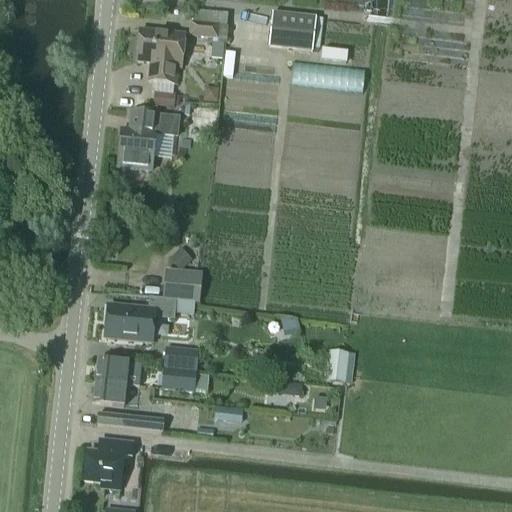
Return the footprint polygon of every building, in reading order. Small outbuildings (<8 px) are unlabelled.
[(271,16),(267,50),(311,55),(315,21),(271,16)] [(190,26),(188,39),(216,41),(216,42),(218,29),(190,26)] [(139,33),(135,65),(149,67),(147,85),(156,86),(153,108),(172,110),(174,98),(172,97),(173,88),(175,88),(177,72),(180,73),(183,38),(139,33)] [(322,52),(320,63),(346,67),(347,55),(322,52)] [(224,54),(221,78),(231,80),(234,55),(224,54)] [(204,91),(203,105),(217,107),(218,92),(204,91)] [(120,133),(116,172),(150,175),(151,164),(153,150),(153,140),(171,142),(176,142),(178,121),(155,119),(130,116),(128,134),(120,133)] [(192,131),(203,140),(210,131),(198,123),(192,131)] [(179,252),(171,259),(181,270),(189,263),(179,252)] [(163,278),(161,301),(171,302),(197,305),(199,281),(163,278)] [(103,314),(101,341),(148,345),(150,320),(150,315),(169,316),(170,314),(171,302),(161,301),(145,300),(144,312),(126,310),(104,308),(103,314)] [(165,351),(162,371),(194,374),(197,354),(165,351)] [(330,358),(328,383),(340,385),(343,359),(330,358)] [(94,365),(93,386),(123,388),(138,389),(139,377),(140,369),(94,365)] [(162,371),(160,392),(192,395),(194,374),(162,371)] [(93,386),(91,407),(122,409),(123,388),(93,386)] [(289,387),(288,395),(292,399),(300,400),(301,388),(289,387)] [(214,410),(213,421),(223,422),(224,411),(214,410)] [(96,416),(95,429),(116,431),(117,418),(96,416)] [(117,418),(116,431),(160,435),(161,422),(117,418)] [(85,454),(82,484),(99,487),(99,491),(118,493),(121,459),(130,460),(131,447),(103,443),(102,456),(85,454)]
